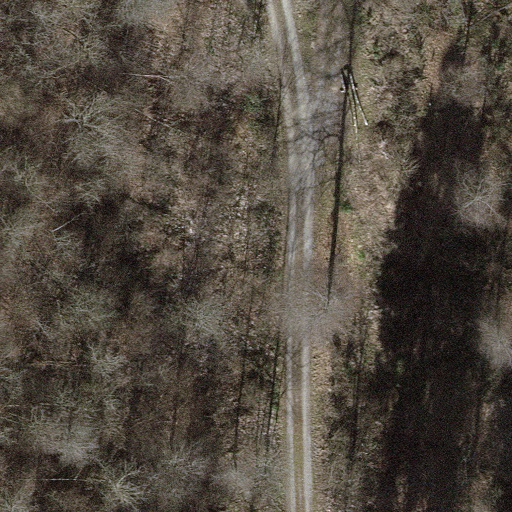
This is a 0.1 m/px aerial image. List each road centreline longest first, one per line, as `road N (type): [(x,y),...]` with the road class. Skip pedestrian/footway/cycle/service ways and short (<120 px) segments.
road 1 (track): [(273,0),(309,140),(297,298),(306,511)]
road 2 (track): [(317,0),(309,140)]
